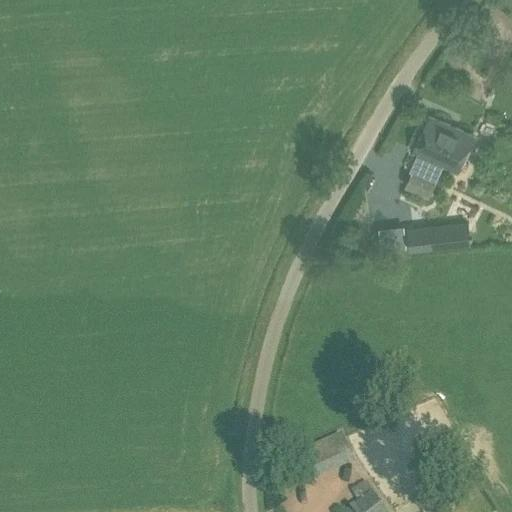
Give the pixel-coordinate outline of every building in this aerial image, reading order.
[(436,161),(446,165),(458,171),(474,134),(430,114),(414,151),(436,161)] [(410,187),(431,196),(437,180),(429,177),(417,171),(410,187)] [(465,223),(406,229),(408,249),(468,243),(465,223)] [(322,477),(359,461),(346,431),(308,448),(322,477)] [(348,511),(382,511),(371,496),(348,511)]
